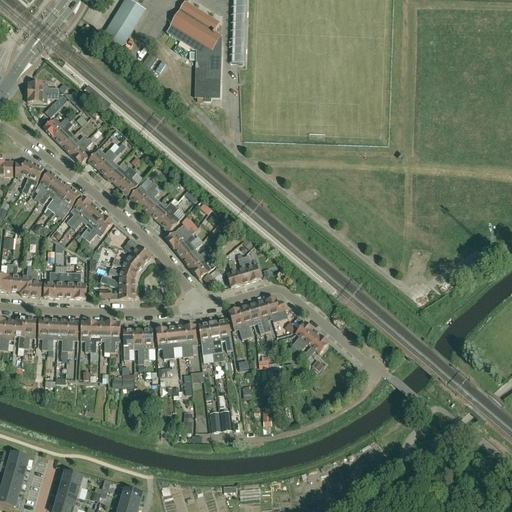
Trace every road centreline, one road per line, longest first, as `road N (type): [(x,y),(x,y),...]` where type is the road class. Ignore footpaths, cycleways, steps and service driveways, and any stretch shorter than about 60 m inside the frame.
road 1 (residential): [(195,307),(157,249),(0,126)]
road 2 (residential): [(385,374),(283,290),(195,307)]
road 3 (residential): [(195,307),(0,307)]
road 4 (track): [(385,374),(322,424),(254,442),(210,443)]
